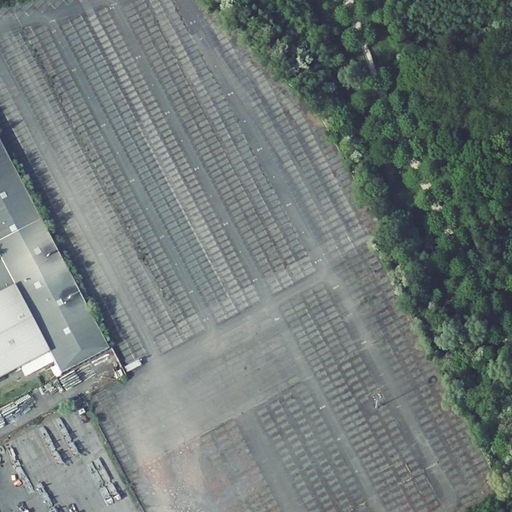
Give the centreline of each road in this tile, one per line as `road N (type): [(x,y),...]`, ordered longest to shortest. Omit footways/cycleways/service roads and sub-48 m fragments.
road 1 (unknown): [(176,378),(142,333),(0,48)]
road 2 (unknown): [(276,297),(129,30)]
road 3 (unknown): [(276,297),(310,278),(306,250),(213,53)]
road 4 (unknown): [(218,323),(94,91)]
road 5 (unknown): [(428,511),(439,505),(442,484),(384,374)]
road 6 (unknown): [(203,511),(209,492),(167,404),(176,378)]
